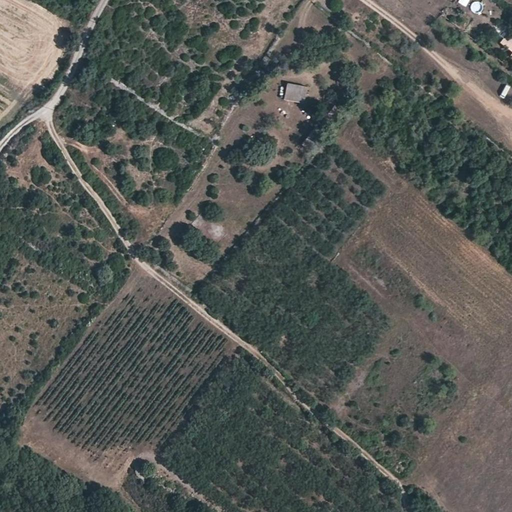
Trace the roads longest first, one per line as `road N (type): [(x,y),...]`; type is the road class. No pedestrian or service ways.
road 1 (track): [(409,511),(398,484),(253,349),(146,268),(70,161),(48,110)]
road 2 (track): [(366,0),(511,113)]
road 3 (track): [(48,110),(105,0)]
